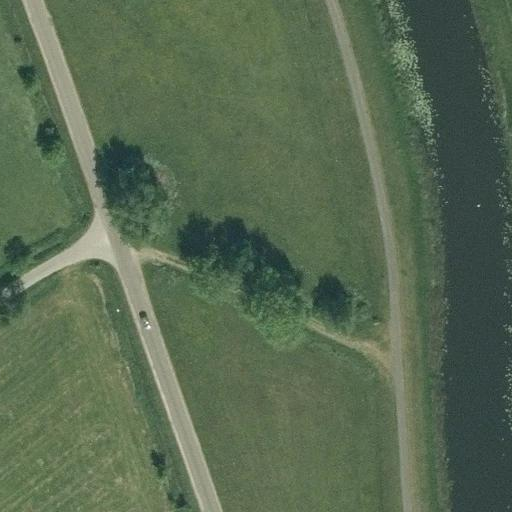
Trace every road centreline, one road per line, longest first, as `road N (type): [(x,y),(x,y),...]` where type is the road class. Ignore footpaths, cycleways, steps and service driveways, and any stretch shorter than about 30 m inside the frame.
road 1 (unclassified): [(214,511),(33,0)]
road 2 (track): [(395,354),(171,257),(116,244)]
